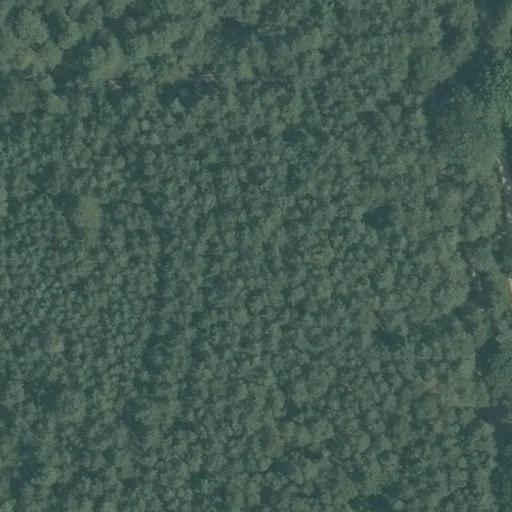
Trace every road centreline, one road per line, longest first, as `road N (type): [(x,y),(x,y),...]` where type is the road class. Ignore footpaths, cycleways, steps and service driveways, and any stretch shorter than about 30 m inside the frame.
road 1 (track): [(436,90),(204,75),(116,91),(0,141)]
road 2 (track): [(475,0),(511,244)]
